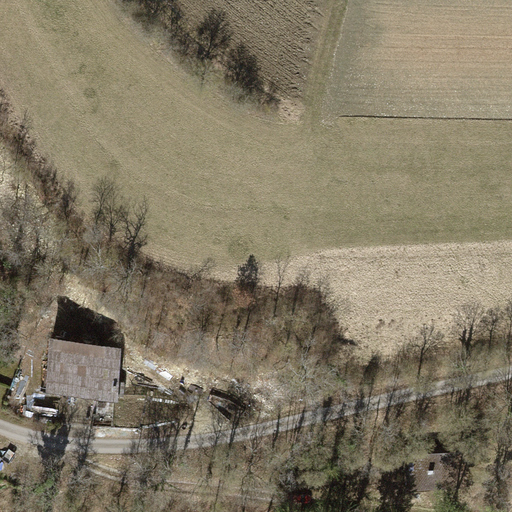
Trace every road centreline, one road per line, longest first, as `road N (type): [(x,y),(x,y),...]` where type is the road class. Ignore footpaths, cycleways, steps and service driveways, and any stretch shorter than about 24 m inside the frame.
road 1 (track): [(511,369),(211,440),(122,446),(23,436),(0,422)]
road 2 (track): [(23,436),(120,480),(291,498),(359,485)]
